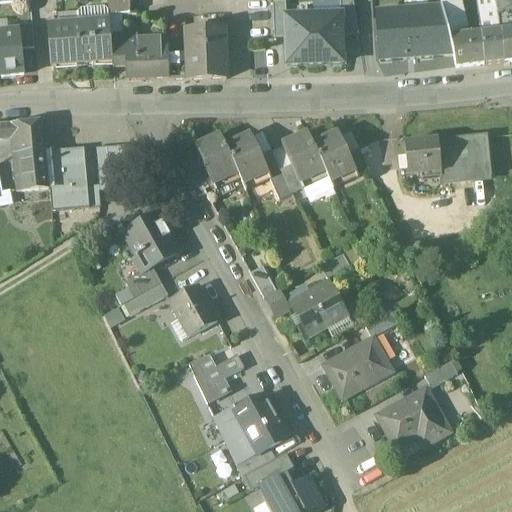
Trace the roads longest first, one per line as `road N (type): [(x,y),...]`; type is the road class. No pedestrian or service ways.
road 1 (unclassified): [(141,100),(356,511)]
road 2 (residential): [(511,83),(378,96),(141,100)]
road 3 (residential): [(141,100),(0,106)]
